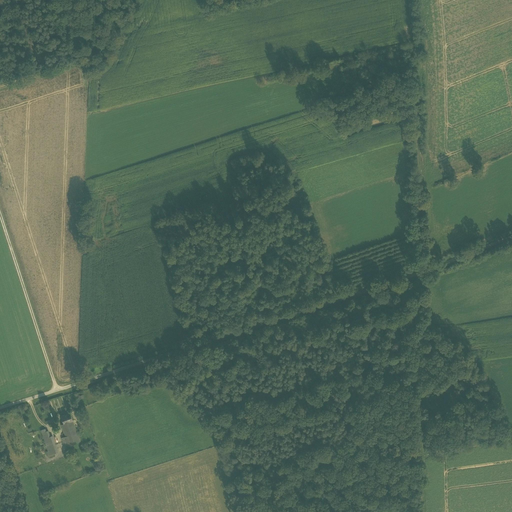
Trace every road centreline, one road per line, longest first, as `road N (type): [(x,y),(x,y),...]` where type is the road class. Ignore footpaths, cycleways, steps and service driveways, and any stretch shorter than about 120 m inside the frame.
road 1 (unclassified): [(0,407),(511,237)]
road 2 (track): [(411,0),(424,445)]
road 3 (track): [(424,445),(242,506)]
road 4 (track): [(56,389),(0,214)]
road 5 (track): [(0,88),(76,63),(61,0)]
